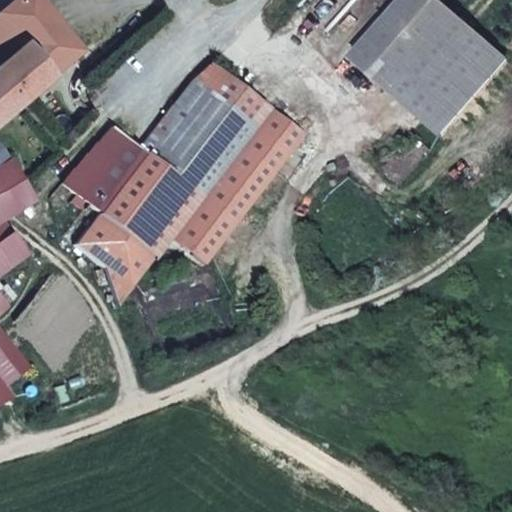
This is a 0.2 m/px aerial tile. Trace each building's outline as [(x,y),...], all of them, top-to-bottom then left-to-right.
[(441,134),(508,58),(441,0),(402,0),(353,56),(441,134)] [(46,75),(21,44),(0,62),(0,116),(19,102),(49,77),(46,75)] [(178,187),(181,183),(145,155),(98,213),(72,246),(102,268),(115,307),(164,236),(198,262),(299,132),(207,61),(191,80),(254,129),(197,201),(178,187)] [(75,98),(86,85),(57,62),(46,75),(49,77),(75,98)] [(197,201),(254,129),(191,80),(173,103),(181,109),(170,123),(162,117),(138,149),(145,155),(181,183),(178,187),(197,201)] [(98,213),(145,155),(138,149),(110,127),(77,164),(60,184),(75,196),(87,204),(98,213)] [(27,190),(9,162),(0,166),(0,219),(33,200),(27,190)] [(58,175),(50,166),(28,186),(36,195),(58,175)] [(82,210),(87,204),(75,196),(71,201),(82,210)] [(0,240),(10,233),(0,219),(0,240)] [(0,273),(26,255),(10,233),(0,240),(0,273)] [(0,308),(3,306),(0,302),(0,403),(12,397),(4,385),(20,372),(27,367),(1,336),(0,333),(0,308)] [(12,397),(30,382),(20,372),(4,385),(12,397)] [(55,511),(150,465),(132,430),(38,477),(55,511)]
